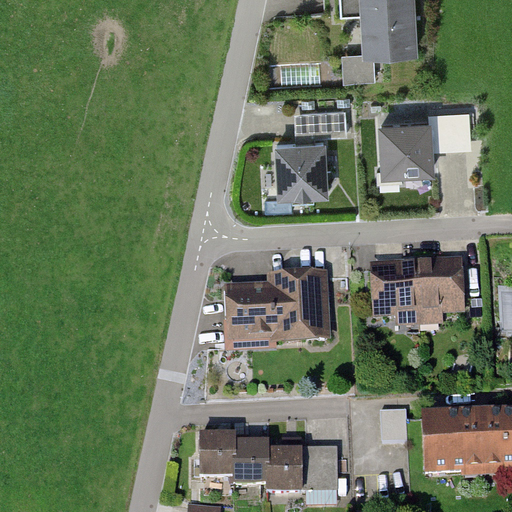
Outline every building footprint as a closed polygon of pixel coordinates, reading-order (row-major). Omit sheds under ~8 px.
[(420,55),(418,0),(336,0),(337,15),(361,15),(362,52),(362,56),(377,56),(420,55)] [(378,81),(377,56),(362,56),(362,52),(345,52),(346,82),(378,81)] [(353,109),(298,111),(299,140),(332,139),(354,138),(353,109)] [(427,110),(378,113),(381,166),(430,163),(429,144),(460,143),(458,109),(427,110)] [(299,140),(273,141),(275,196),(335,193),(332,139),(299,140)] [(468,262),(421,263),(424,327),(446,326),(446,317),(470,316),(468,262)] [(400,328),(424,327),(421,263),(375,265),(377,319),(399,319),(400,328)] [(332,274),(268,276),(269,286),(227,288),(229,344),(274,342),(274,350),(335,348),(332,274)] [(511,470),(511,414),(421,418),(423,474),(511,470)] [(232,443),(232,437),(199,437),(200,479),(232,478),(232,443)] [(265,443),(232,443),(232,478),(232,487),(265,487),(265,451),(265,443)] [(300,451),(301,494),(343,494),(343,450),(300,451)] [(300,451),(265,451),(265,487),(265,495),(301,494),(300,451)]
